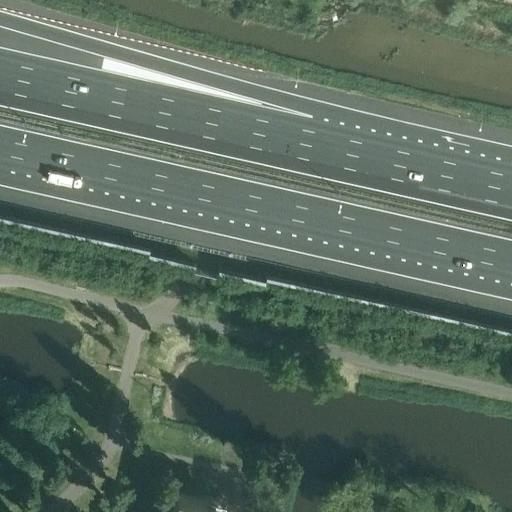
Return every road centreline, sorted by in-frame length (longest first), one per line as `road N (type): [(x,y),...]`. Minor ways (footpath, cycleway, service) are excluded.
road 1 (motorway): [(0,146),(511,261)]
road 2 (motorway): [(308,145),(107,52),(0,19)]
road 3 (motorway): [(308,145),(0,76)]
road 4 (motorway): [(511,191),(308,145)]
